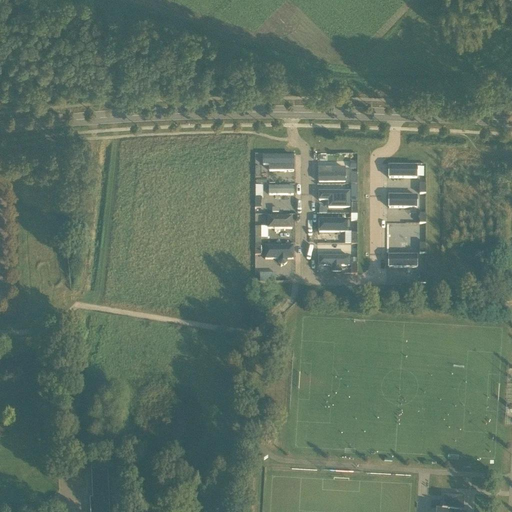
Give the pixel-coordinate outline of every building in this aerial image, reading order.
[(270,174),(294,174),(294,158),(264,158),(264,168),(270,168),(270,174)] [(261,179),(261,168),(255,168),(256,179),(255,184),(267,184),(267,178),(261,179)] [(389,168),(389,180),(417,180),(417,168),(389,168)] [(319,176),(319,185),(345,185),(345,170),(333,170),(333,176),(319,176)] [(269,187),(269,196),(294,196),(294,187),(269,187)] [(297,213),(305,213),(303,193),(296,193),(297,213)] [(389,198),(390,210),(418,210),(418,198),(389,198)] [(319,215),(348,215),(348,202),(331,202),(331,208),(319,208),(319,215)] [(268,231),(292,231),(292,218),(268,218),(268,231)] [(319,221),(319,233),(347,233),(347,221),(319,221)] [(278,262),(278,265),(281,268),(285,268),(288,265),(288,262),(293,262),(293,248),(265,248),(265,262),(278,262)] [(342,274),(342,268),(350,268),(350,258),(319,258),(319,268),(332,268),(332,274),(342,274)] [(389,258),(389,270),(417,270),(417,258),(389,258)] [(260,274),(260,281),(276,281),(276,273),(260,274)] [(90,498),(90,511),(109,511),(107,466),(91,467),(92,498),(90,498)] [(444,496),(443,510),(440,510),(440,511),(443,511),(442,511),(463,511),(466,511),(463,511),(464,498),(444,496)]
